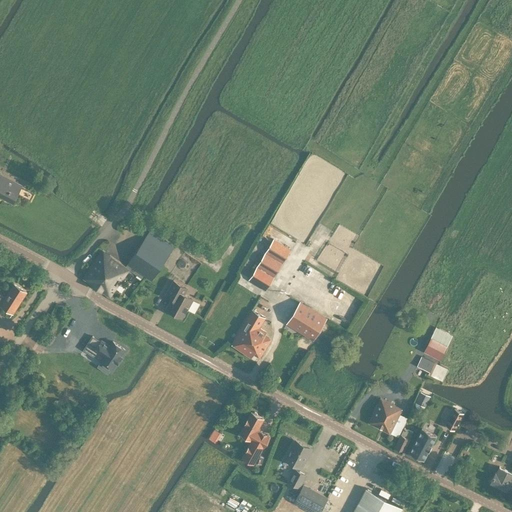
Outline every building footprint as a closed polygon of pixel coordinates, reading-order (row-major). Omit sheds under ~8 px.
[(0,195),(13,202),(22,185),(0,173),(0,195)] [(144,240),(126,266),(130,269),(132,267),(137,270),(145,276),(152,280),(162,266),(170,253),(173,248),(175,245),(151,230),(146,237),(144,240)] [(266,291),(280,269),(292,251),(275,241),(249,281),(266,291)] [(103,250),(84,279),(110,297),(130,269),(126,266),(103,250)] [(174,281),(166,295),(172,298),(167,309),(183,318),(194,299),(185,294),(188,288),(174,281)] [(0,305),(13,314),(27,292),(15,284),(6,298),(0,293),(0,303),(1,304),(0,305)] [(288,323),(302,331),(314,339),(327,318),(300,302),(288,323)] [(263,359),(273,341),(267,337),(269,335),(261,330),(267,320),(254,312),(234,345),(255,358),(257,355),(263,359)] [(441,360),(453,335),(437,328),(425,352),(441,360)] [(93,336),(84,350),(112,368),(117,362),(118,363),(122,357),(121,356),(125,349),(113,342),(110,346),(102,341),(101,342),(93,336)] [(449,369),(435,363),(422,357),(418,366),(430,372),(429,374),(443,381),(449,369)] [(418,400),(427,404),(431,397),(421,392),(418,400)] [(399,437),(408,419),(400,415),(403,409),(381,398),(369,423),(391,434),(391,433),(399,437)] [(455,408),(446,426),(455,430),(464,413),(455,408)] [(270,437),(258,430),(264,419),(251,412),(240,433),(253,440),(243,457),(254,463),(263,446),(265,447),(270,437)] [(404,428),(395,447),(404,451),(414,432),(404,428)] [(423,428),(410,453),(424,460),(437,436),(423,428)] [(319,511),(327,498),(302,484),(306,475),(300,472),(312,448),(296,440),(286,459),(297,466),(295,469),(289,482),(302,489),(295,503),(311,511),(319,511)] [(491,465),(484,480),(506,491),(511,480),(511,475),(511,476),(511,474),(511,466),(502,462),(499,469),(491,465)] [(400,511),(403,508),(366,489),(353,511),(400,511)]
